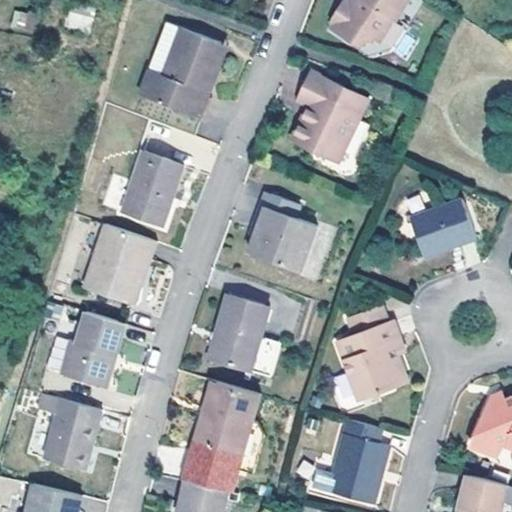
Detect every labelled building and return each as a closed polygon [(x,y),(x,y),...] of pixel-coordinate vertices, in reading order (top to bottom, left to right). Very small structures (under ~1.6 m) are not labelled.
[(95,0),(73,0),(65,38),(86,42),(95,0)] [(408,0),(353,0),(350,5),(345,1),(331,23),(345,33),(341,37),(360,49),(366,44),(380,44),(408,0)] [(14,10),(10,29),(32,33),(36,14),(14,10)] [(345,33),(331,23),(327,28),(341,37),(345,33)] [(197,117),(207,92),(201,90),(219,42),(179,26),(160,74),(146,68),(136,94),(197,117)] [(393,52),(405,58),(416,40),(403,33),(393,52)] [(201,90),(207,92),(225,45),(219,42),(201,90)] [(372,92),(313,70),(301,100),(311,104),(318,107),(312,122),(305,119),(298,137),(347,157),(372,92)] [(311,104),(305,119),(312,122),(318,107),(311,104)] [(163,226),(170,207),(164,205),(168,194),(174,197),(184,167),(145,154),(124,212),(161,226),(163,226)] [(452,196),(411,214),(425,250),(430,261),(481,239),(463,193),(452,196)] [(164,205),(170,207),(174,197),(168,194),(164,205)] [(294,221),(298,209),(267,197),(245,255),(295,275),(313,229),(294,221)] [(136,306),(149,265),(143,263),(151,241),(108,226),(87,289),(136,306)] [(157,244),(151,241),(143,263),(149,265),(157,244)] [(248,375),(269,311),(225,296),(203,361),(248,375)] [(337,334),(348,366),(355,387),(374,380),(376,385),(386,382),(400,361),(395,347),(391,336),(399,333),(393,314),(386,317),(381,299),(347,312),(352,329),(337,334)] [(125,325),(86,313),(77,342),(70,340),(60,372),(100,385),(110,355),(115,356),(125,325)] [(403,345),(399,333),(391,336),(395,347),(403,345)] [(400,361),(386,382),(405,375),(400,361)] [(210,415),(220,382),(213,380),(201,418),(210,415)] [(357,392),(376,385),(374,380),(355,387),(357,392)] [(196,440),(234,451),(243,454),(255,420),(263,394),(262,393),(220,382),(210,415),(201,418),(196,440)] [(490,404),(502,399),(500,392),(493,395),(490,404)] [(511,395),(511,396),(502,399),(490,404),(471,445),(492,455),(498,444),(511,450),(511,395)] [(98,410),(59,400),(42,459),(81,469),(98,410)] [(375,440),(379,425),(346,415),(333,463),(330,472),(313,467),(308,484),(331,490),(370,501),(376,478),(372,477),(374,468),(379,469),(386,444),(375,440)] [(258,421),(255,420),(243,454),(234,451),(230,467),(254,474),(266,436),(258,421)] [(497,511),(505,483),(464,472),(453,509),(462,510),(461,511),(497,511)] [(222,511),(227,490),(186,481),(178,511),(222,511)] [(79,511),(84,498),(34,486),(28,506),(26,511),(79,511)]
